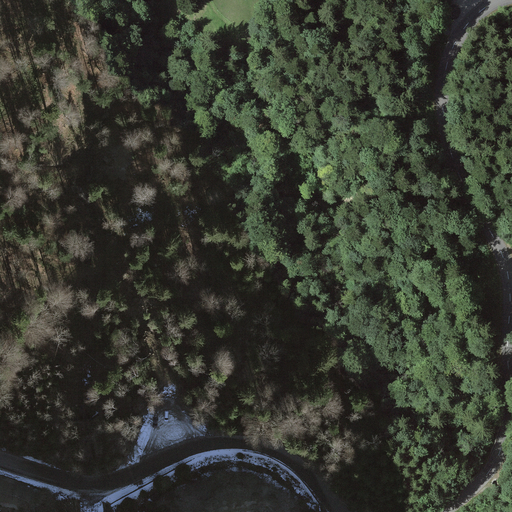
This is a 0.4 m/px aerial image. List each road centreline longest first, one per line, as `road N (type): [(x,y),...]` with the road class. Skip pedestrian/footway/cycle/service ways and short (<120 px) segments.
road 1 (tertiary): [(443,511),(489,471),(509,415),(510,291),(503,258),(461,177),(443,102),(458,37),(500,0)]
road 2 (tertiary): [(0,459),(57,478),(104,482),(199,445),(246,442),(291,459),(341,511)]
